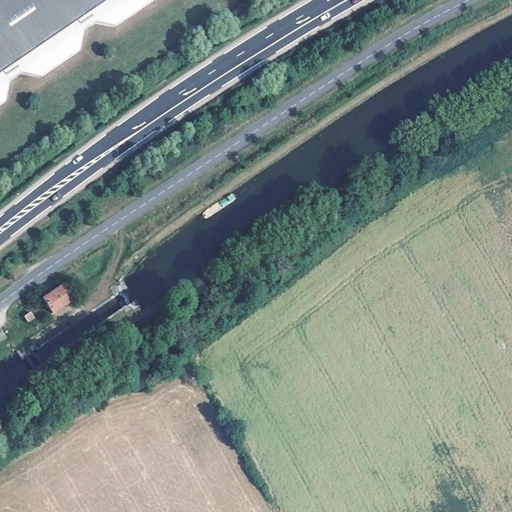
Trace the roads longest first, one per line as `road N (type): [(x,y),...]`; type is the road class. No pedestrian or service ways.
road 1 (tertiary): [(468,0),(354,66),(0,303)]
road 2 (primary): [(0,231),(190,91),(337,0)]
